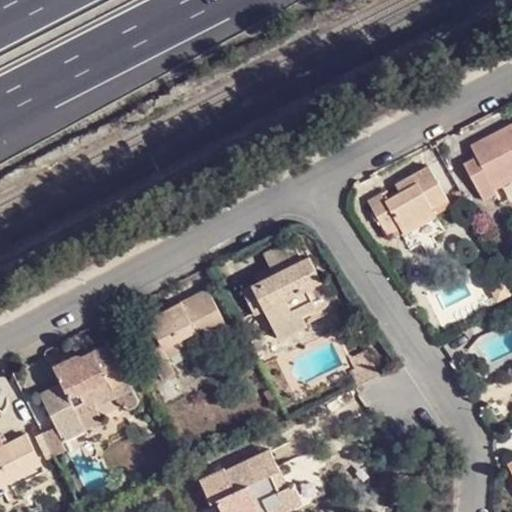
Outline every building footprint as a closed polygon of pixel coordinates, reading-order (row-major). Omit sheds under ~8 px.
[(511,120),(470,144),(475,151),(479,157),(489,177),(511,166),(511,165),(511,120)] [(479,157),(475,151),(460,159),(465,167),(479,157)] [(489,177),(479,157),(465,167),(481,196),(496,190),(493,185),(489,177)] [(403,189),(401,187),(386,194),(382,187),(369,194),(387,227),(401,218),(405,228),(436,210),(431,200),(445,193),(428,161),(408,173),(415,182),(403,189)] [(489,177),(493,185),(511,174),(511,168),(511,166),(489,177)] [(396,176),(401,187),(403,189),(415,182),(408,173),(407,171),(396,176)] [(269,267),(256,274),(233,286),(248,314),(259,308),(274,337),(319,315),(304,286),(318,278),(304,249),(295,254),(285,233),(260,246),(263,254),(269,267)] [(249,260),(256,274),(269,267),(263,254),(249,260)] [(160,333),(140,343),(158,379),(180,369),(168,349),(215,326),(196,289),(145,315),(150,323),(154,321),(160,333)] [(133,331),(140,343),(160,333),(154,321),(150,323),(133,331)] [(51,387),(46,379),(35,385),(65,436),(99,419),(92,404),(112,394),(121,408),(140,398),(108,335),(82,349),(80,345),(50,360),(58,373),(62,382),(51,387)] [(351,360),(363,383),(374,377),(362,354),(351,360)] [(58,373),(46,379),(51,387),(62,382),(58,373)] [(20,381),(0,391),(0,411),(28,397),(20,381)] [(0,476),(34,459),(18,429),(0,438),(0,476)] [(269,441),(261,446),(272,467),(280,463),(269,441)] [(272,467),(261,446),(228,464),(224,458),(196,474),(207,498),(214,495),(222,511),(243,511),(244,511),(269,511),(297,498),(290,482),(273,491),(263,471),(272,467)] [(290,482),(280,463),(272,467),(263,471),(273,491),(290,482)]
